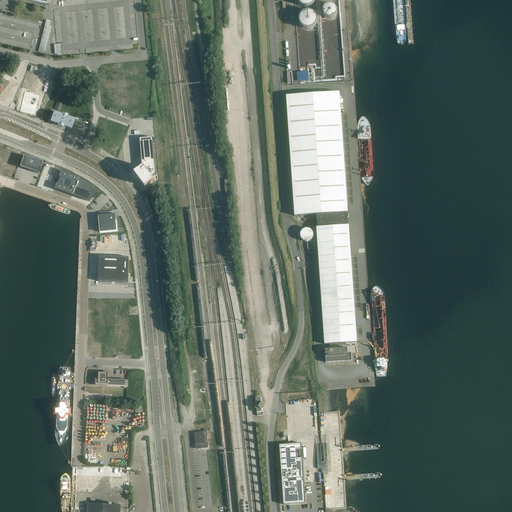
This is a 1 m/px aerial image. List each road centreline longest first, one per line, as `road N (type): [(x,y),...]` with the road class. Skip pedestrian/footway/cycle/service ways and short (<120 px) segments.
road 1 (unclassified): [(273,511),(273,407),(296,343),(300,298),(268,0)]
road 2 (unclassified): [(163,363),(148,235),(133,189),(93,155),(0,115)]
road 3 (unclassified): [(0,134),(92,171),(119,196),(140,242),(153,363)]
road 4 (unclassified): [(81,361),(86,211),(0,179)]
